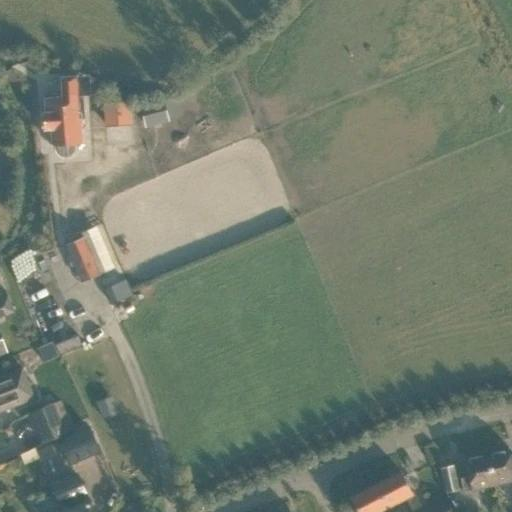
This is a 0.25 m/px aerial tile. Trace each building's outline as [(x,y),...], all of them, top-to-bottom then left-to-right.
[(51,128),(52,144),(54,144),(55,148),(55,150),(56,152),(57,153),(58,154),(59,155),(61,156),(63,157),(66,157),(68,156),(70,156),(72,154),(73,153),(74,151),(75,150),(76,148),(76,147),(76,146),(76,143),(81,142),(80,117),(84,117),(83,95),(78,96),(77,76),(61,77),(62,97),(44,98),(45,112),(43,112),(44,129),(51,128)] [(129,101),(103,102),(104,126),(130,124),(129,101)] [(146,125),(168,117),(163,106),(142,114),(146,125)] [(80,280),(102,271),(112,267),(96,226),(80,233),(83,238),(65,245),(80,280)] [(0,314),(14,309),(5,287),(0,289),(0,314)] [(49,326),(53,343),(36,346),(39,359),(81,349),(74,321),(49,326)] [(0,410),(33,398),(21,367),(0,375),(0,410)] [(29,413),(41,443),(72,432),(60,401),(29,413)] [(57,441),(68,465),(100,451),(88,426),(57,441)] [(485,451),(492,484),(511,480),(511,465),(511,466),(506,446),(485,451)] [(462,491),(492,484),(485,451),(463,455),(468,476),(459,478),(462,491)] [(440,468),(445,493),(458,490),(453,465),(440,468)] [(387,505),(388,504),(404,496),(412,510),(421,505),(413,491),(411,492),(400,470),(374,483),(387,505)] [(93,511),(76,473),(51,484),(55,493),(34,502),(38,511),(93,511)] [(392,511),(388,504),(387,505),(374,483),(349,496),(356,511),(374,511),(379,509),(380,511),(392,511)] [(452,511),(444,499),(422,511),(452,511)]
